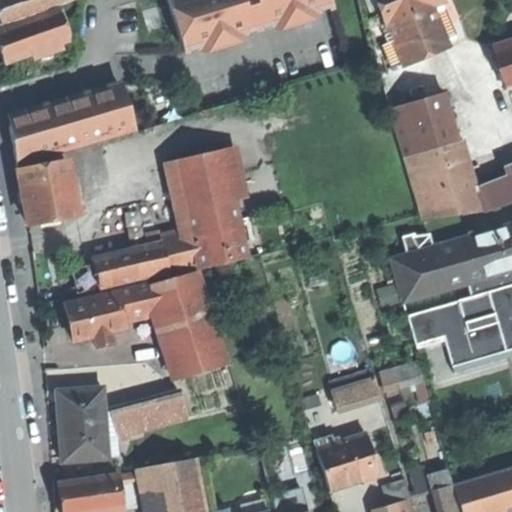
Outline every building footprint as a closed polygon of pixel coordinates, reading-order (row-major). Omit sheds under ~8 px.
[(0,0),(0,23),(64,0),(0,0)] [(169,0),(185,52),(202,46),(201,42),(242,30),(243,34),(275,25),(274,21),(316,9),(317,12),(334,7),(331,0),(169,0)] [(0,41),(3,49),(7,61),(72,38),(61,8),(0,29),(0,41)] [(397,132),(448,117),(431,59),(422,26),(371,40),(397,132)] [(511,40),(493,47),(506,88),(511,85),(511,40)] [(18,164),(137,129),(123,82),(8,114),(14,142),(18,164)] [(466,181),(448,117),(397,132),(415,195),(466,181)] [(191,234),(199,269),(249,258),(224,149),(174,160),(191,234)] [(29,225),(78,216),(68,161),(19,169),(24,195),(29,225)] [(511,179),(485,189),(492,209),(511,201),(511,179)] [(477,212),(466,181),(415,195),(421,214),(422,219),(477,212)] [(511,272),(511,223),(433,247),(407,254),(390,259),(403,303),(466,285),(511,272)] [(94,258),(95,263),(164,248),(170,273),(171,280),(197,273),(199,272),(199,269),(191,234),(181,236),(180,232),(163,236),(162,231),(147,234),(150,246),(94,258)] [(402,238),(407,254),(433,247),(429,233),(413,234),(402,238)] [(100,288),(170,273),(164,248),(95,263),(95,265),(96,271),(100,288)] [(77,293),(84,292),(80,275),(96,271),(95,265),(72,270),(75,285),(77,293)] [(84,292),(100,288),(96,271),(80,275),(84,292)] [(511,312),(511,272),(466,285),(470,299),(407,317),(416,349),(444,341),(453,371),(507,356),(503,342),(505,341),(501,329),(499,330),(495,317),(511,312)] [(171,280),(152,285),(160,311),(181,379),(226,366),(197,273),(171,280)] [(160,311),(152,285),(117,294),(124,320),(160,311)] [(117,294),(65,305),(69,325),(73,343),(94,338),(111,333),(126,330),(124,320),(117,294)] [(114,344),(111,333),(94,338),(97,349),(114,344)] [(395,370),(400,385),(423,379),(418,363),(395,370)] [(328,391),(334,410),(380,396),(374,377),(328,391)] [(62,462),(107,459),(107,456),(104,412),(102,388),(66,390),(68,417),(59,417),(60,436),(62,462)] [(111,411),(117,436),(186,417),(180,392),(111,411)] [(119,455),(117,436),(111,411),(104,412),(107,456),(119,455)] [(353,485),(379,477),(365,434),(334,443),(332,436),(313,441),(329,492),(353,485)] [(147,477),(153,511),(208,511),(199,458),(146,468),(146,469),(147,477)] [(407,470),(416,495),(429,491),(421,466),(407,470)] [(508,511),(511,511),(511,468),(452,486),(459,511),(508,511)] [(146,469),(118,474),(119,482),(133,480),(147,477),(146,469)] [(441,511),(459,511),(452,486),(448,471),(431,475),(441,511)] [(118,474),(57,483),(60,501),(61,511),(106,511),(124,509),(119,482),(118,474)] [(138,507),(133,480),(119,482),(124,509),(138,507)] [(383,490),(387,504),(411,497),(406,481),(388,486),(383,490)] [(269,492),(274,511),(305,511),(298,484),(269,492)]
